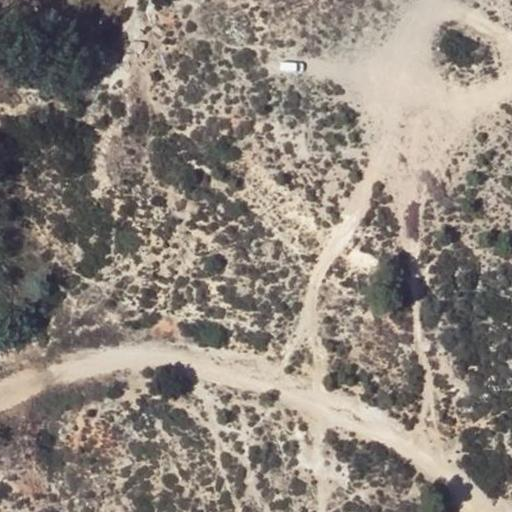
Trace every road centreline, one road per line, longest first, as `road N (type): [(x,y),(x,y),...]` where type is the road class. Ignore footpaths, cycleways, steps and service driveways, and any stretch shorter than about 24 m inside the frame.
road 1 (track): [(0,396),(27,383),(174,364),(433,464),(469,511)]
road 2 (track): [(400,118),(316,276),(310,316),(322,378),(315,419),(325,493),(319,511)]
road 3 (track): [(414,122),(412,257),(433,464)]
road 4 (track): [(427,0),(393,77),(400,118),(449,134),(511,55)]
